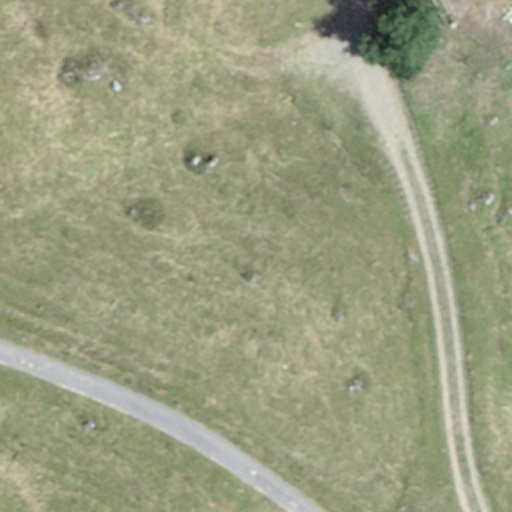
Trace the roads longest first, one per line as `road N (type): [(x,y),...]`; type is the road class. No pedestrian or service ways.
road 1 (track): [(481,511),(438,241),(390,120),(356,0)]
road 2 (unclassified): [(0,347),(134,396),(316,511)]
